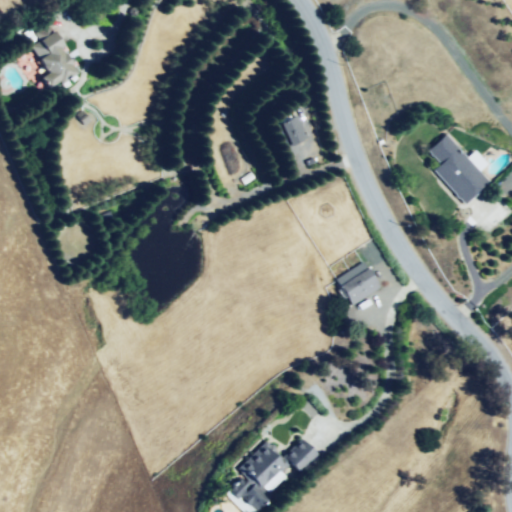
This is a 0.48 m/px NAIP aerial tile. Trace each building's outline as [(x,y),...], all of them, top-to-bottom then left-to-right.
[(55,31),(31,46),(46,70),(39,75),(46,86),(71,70),(59,51),(65,47),(55,31)] [(276,123),(294,115),(304,139),(286,147),(276,123)] [(442,133),(488,183),(466,204),(435,171),(441,165),(426,148),(442,133)] [(332,279),(361,261),(380,291),(351,309),(332,279)] [(316,450),(299,471),(287,462),(267,485),(243,464),(265,438),(283,454),(299,436),(316,450)] [(258,511),(231,486),(240,476),(268,502),(258,511)]
